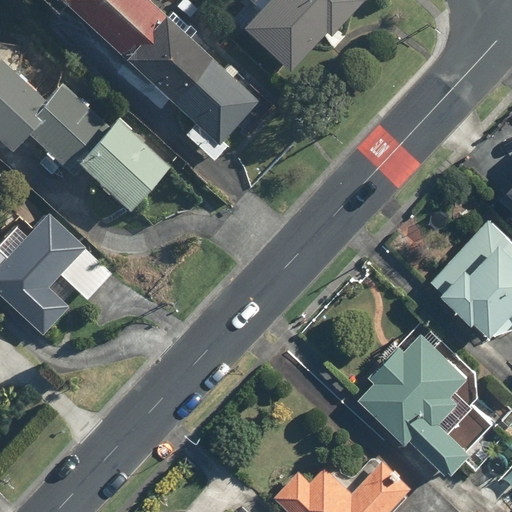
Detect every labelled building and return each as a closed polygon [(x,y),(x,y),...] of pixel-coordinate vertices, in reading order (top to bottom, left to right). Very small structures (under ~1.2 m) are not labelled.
[(61,0),(218,145),(236,125),(244,133),(272,104),(159,0),(61,0)] [(262,0),(238,26),(286,71),(324,30),(328,34),(359,0),(262,0)] [(39,101),(0,60),(0,144),(4,148),(23,130),(71,173),(79,164),(127,209),(168,166),(116,116),(107,126),(57,81),(39,101)] [(0,297),(34,334),(63,306),(45,287),(58,275),(80,298),(106,274),(42,207),(27,221),(16,209),(0,225),(0,297)] [(511,308),(511,239),(489,219),(434,279),(491,331),(511,308)] [(421,330),(359,397),(409,442),(414,436),(452,470),(472,448),(441,419),(460,399),(452,392),(469,374),(421,330)] [(301,470),(277,496),(294,511),(386,511),(413,483),(385,457),(354,491),(325,463),(310,479),(301,470)]
